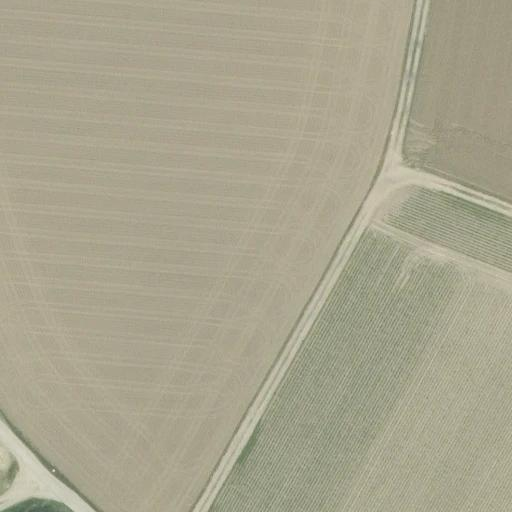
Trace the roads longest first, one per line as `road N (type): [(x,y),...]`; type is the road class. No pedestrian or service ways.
road 1 (track): [(424,0),(391,171),(196,511)]
road 2 (track): [(391,171),(511,216)]
